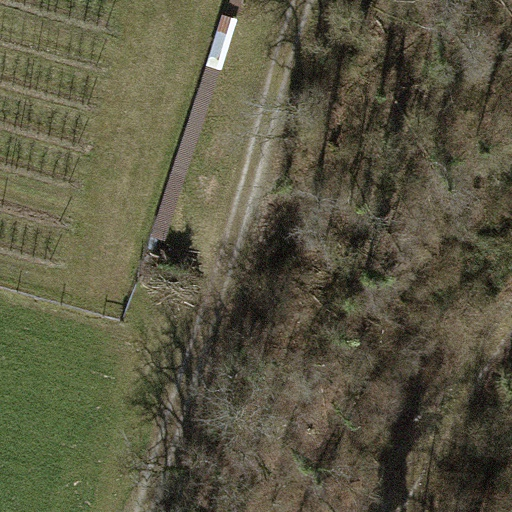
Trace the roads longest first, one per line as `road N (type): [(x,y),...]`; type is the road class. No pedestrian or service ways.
road 1 (track): [(303,0),(147,511)]
road 2 (track): [(394,511),(511,307)]
